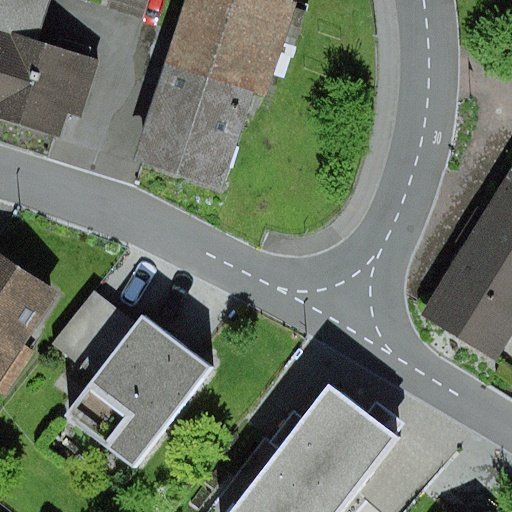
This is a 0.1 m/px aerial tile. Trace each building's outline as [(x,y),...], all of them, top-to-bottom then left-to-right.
[(50,0),(0,0),(0,120),(58,138),(66,114),(79,118),(97,62),(37,43),(50,0)] [(109,0),(106,9),(141,21),(147,0),(109,0)] [(282,0),(185,0),(137,164),(221,189),(249,94),(267,99),(296,2),(292,3),(282,0)] [(511,167),(463,247),(511,275),(511,167)] [(511,336),(511,275),(463,247),(421,319),(497,363),(511,336)] [(0,403),(3,406),(37,355),(23,346),(59,292),(0,253),(0,403)] [(53,344),(96,378),(136,325),(94,291),(53,344)] [(209,368),(142,317),(136,325),(96,378),(65,418),(133,469),(209,368)] [(331,511),(389,438),(327,392),(281,452),(235,511),(331,511)]
